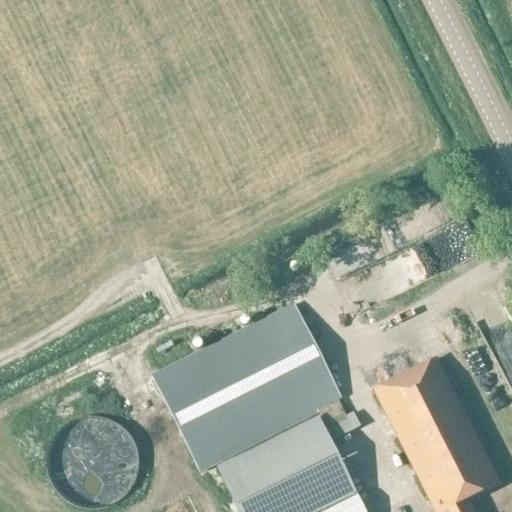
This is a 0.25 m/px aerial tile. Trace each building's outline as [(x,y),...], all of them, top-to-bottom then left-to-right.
[(378,223),(315,256),(324,273),(387,240),(378,223)] [(456,245),(447,224),(420,236),(428,256),(456,245)] [(418,244),(388,262),(400,282),(430,264),(418,244)] [(314,412),(318,420),(216,470),(236,511),(363,511),(329,444),(360,430),(352,414),(345,418),(336,401),(340,399),(296,309),(153,382),(197,470),(314,412)] [(107,356),(83,363),(92,394),(107,390),(110,398),(118,395),(107,356)] [(471,511),(466,501),(497,485),(435,362),(372,393),(432,511),(471,511)] [(473,395),(483,418),(492,414),(483,391),(473,395)] [(138,473),(138,466),(138,458),(136,450),(132,443),(128,437),(123,431),(116,426),(109,423),(102,421),(94,420),(86,420),(79,422),(71,424),(65,428),(59,434),(54,440),(50,446),(48,452),(46,459),(46,466),(46,474),(48,481),(52,488),(56,495),(62,501),(68,505),(75,509),(83,511),(91,511),(98,511),(105,510),(112,507),(118,504),(124,499),(129,493),(133,487),(136,480),(138,473)] [(381,511),(414,511),(408,499),(381,511)]
